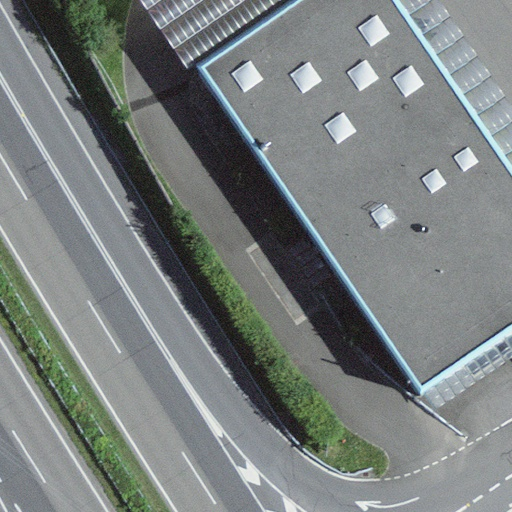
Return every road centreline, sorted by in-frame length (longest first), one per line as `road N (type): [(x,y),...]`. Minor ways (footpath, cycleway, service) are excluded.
road 1 (motorway): [(481,496),(353,505),(289,471),(222,396),(68,157),(0,68)]
road 2 (motorway): [(220,511),(0,154)]
road 3 (motorway): [(0,408),(63,511)]
